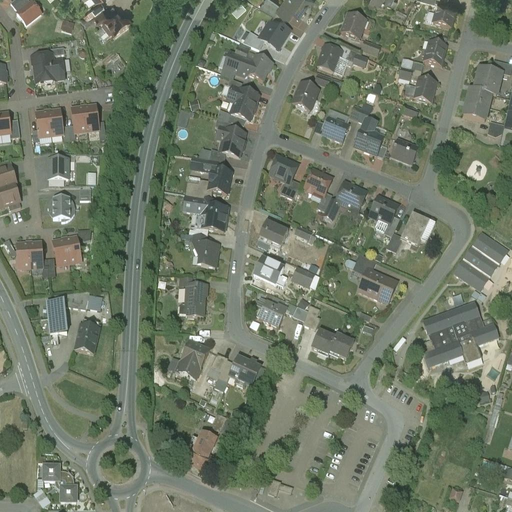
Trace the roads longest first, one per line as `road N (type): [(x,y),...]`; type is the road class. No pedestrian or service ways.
road 1 (secondary): [(203,0),(167,77),(138,195),(121,441)]
road 2 (residential): [(353,392),(236,333),(241,233),(264,135)]
road 3 (residential): [(421,198),(453,214),(460,238),(353,392)]
road 4 (residential): [(264,135),(421,198)]
road 5 (residential): [(467,44),(421,198)]
road 6 (residential): [(264,135),(285,78),(338,0)]
road 7 (residential): [(362,511),(396,426),(353,392)]
